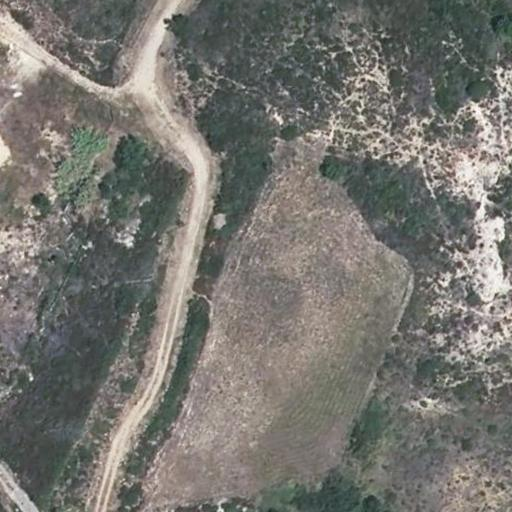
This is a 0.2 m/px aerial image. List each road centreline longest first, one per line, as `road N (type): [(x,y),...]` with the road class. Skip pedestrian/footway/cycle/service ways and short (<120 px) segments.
road 1 (track): [(101,511),(119,438),(155,384),(197,219),(200,166),(149,87),(146,55)]
road 2 (track): [(0,98),(11,78),(53,68),(117,90),(146,55)]
